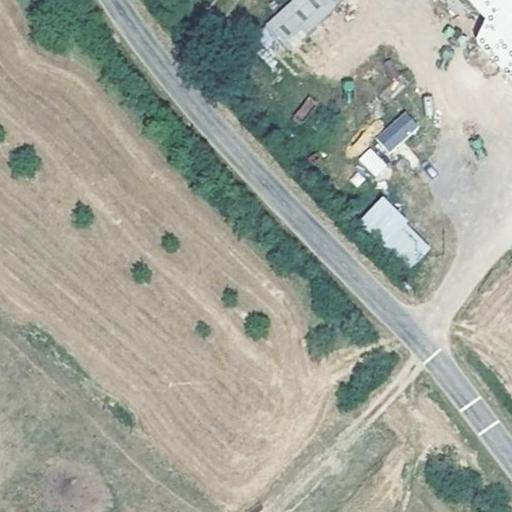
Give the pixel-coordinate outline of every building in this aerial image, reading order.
[(300,0),(270,29),(294,54),(338,12),(334,7),(340,0),(300,0)] [(511,0),(465,0),(483,17),(483,40),(501,67),(511,78),(511,0)] [(303,124),(318,103),(309,96),(293,116),(303,124)] [(390,152),(419,125),(405,110),(376,137),(390,152)] [(371,147),(358,159),(378,181),(392,169),(371,147)] [(401,273),(429,252),(386,195),(358,216),(401,273)]
